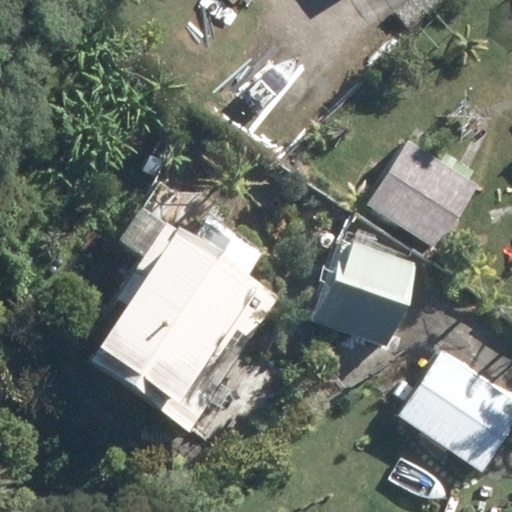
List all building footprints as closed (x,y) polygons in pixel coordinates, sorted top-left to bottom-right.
[(232,87),(213,103),(224,117),(243,101),(232,87)] [(477,185),(468,179),(474,170),(454,158),(447,167),(405,139),(363,201),(435,248),(477,185)] [(83,356),(170,416),(262,285),(173,222),(83,356)] [(309,320),(382,345),(410,267),(336,242),(309,320)] [(18,243),(1,255),(11,270),(28,257),(18,243)] [(464,460),(479,471),(511,422),(511,400),(438,351),(395,414),(421,431),(404,457),(448,485),(464,460)]
